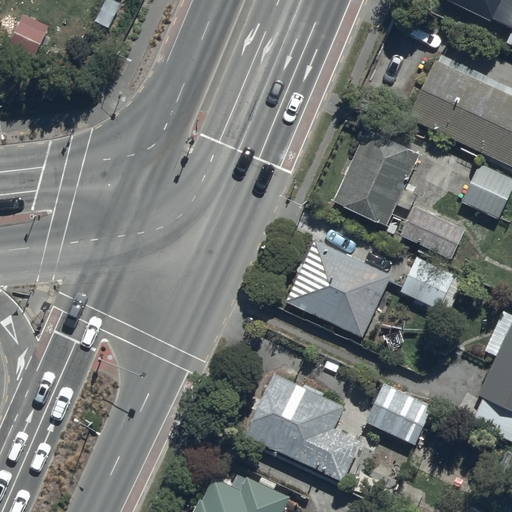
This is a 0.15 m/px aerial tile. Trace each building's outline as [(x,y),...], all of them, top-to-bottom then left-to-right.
[(511,0),(440,0),(511,34),(511,47),(511,48),(511,0)] [(511,92),(438,59),(409,124),(511,169),(511,100),(511,98),(511,92)] [(421,160),(367,134),(332,208),(393,236),(397,227),(390,224),(397,209),(407,214),(415,197),(406,193),(421,160)] [(511,183),(480,167),(462,204),(499,222),(511,194),(511,183)] [(415,210),(401,241),(452,265),(466,235),(415,210)] [(391,280),(314,244),(286,306),(363,342),(391,280)] [(455,279),(416,260),(400,295),(440,313),(455,279)] [(498,362),(482,399),(484,400),(473,426),(511,443),(511,318),(504,315),(486,356),(498,362)] [(429,346),(398,366),(421,376),(431,353),(446,360),(451,348),(437,342),(434,349),(429,346)] [(276,379),(246,441),(341,487),(361,446),(334,433),(345,412),(323,401),(326,395),(307,386),(303,393),(276,379)] [(385,385),(365,426),(415,450),(434,409),(385,385)] [(199,505),(195,511),(285,511),(290,502),(238,477),(232,491),(214,483),(203,507),(199,505)]
